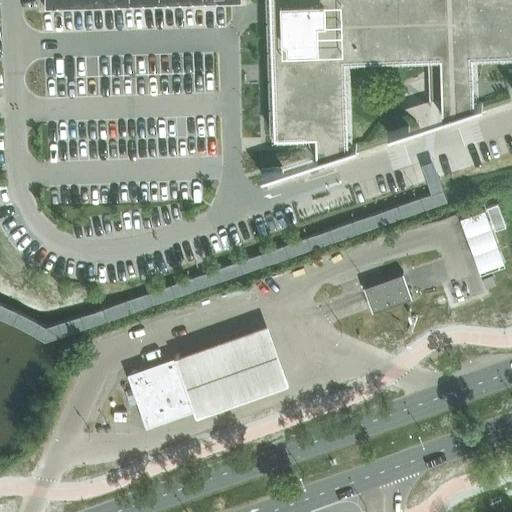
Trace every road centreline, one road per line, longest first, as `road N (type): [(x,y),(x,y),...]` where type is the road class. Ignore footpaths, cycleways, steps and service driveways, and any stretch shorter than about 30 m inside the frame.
road 1 (primary): [(449,394),(117,511)]
road 2 (primary): [(272,511),(417,459)]
